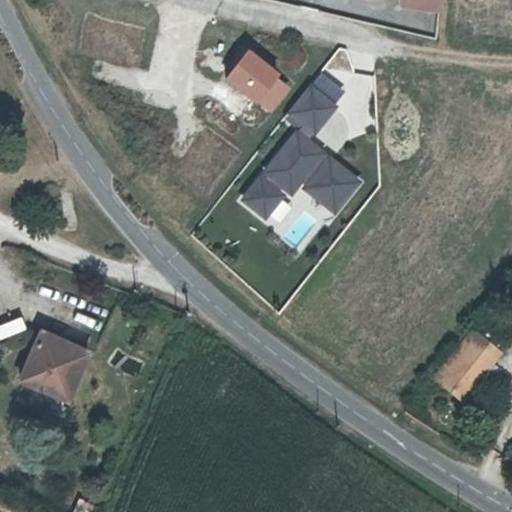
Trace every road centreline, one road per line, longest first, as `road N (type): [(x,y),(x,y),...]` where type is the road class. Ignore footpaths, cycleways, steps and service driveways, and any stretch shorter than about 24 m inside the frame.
road 1 (tertiary): [(511,509),(393,437),(232,320),(137,228),(52,112),(0,11)]
road 2 (track): [(511,60),(428,55),(295,22)]
